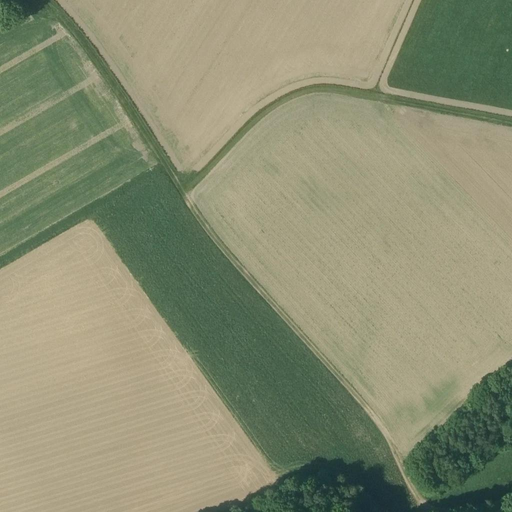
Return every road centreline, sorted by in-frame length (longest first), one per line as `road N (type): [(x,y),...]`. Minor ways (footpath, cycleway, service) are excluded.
road 1 (track): [(433,511),(397,447),(209,236),(67,20),(40,3)]
road 2 (track): [(180,191),(296,92),(329,89),(511,124)]
